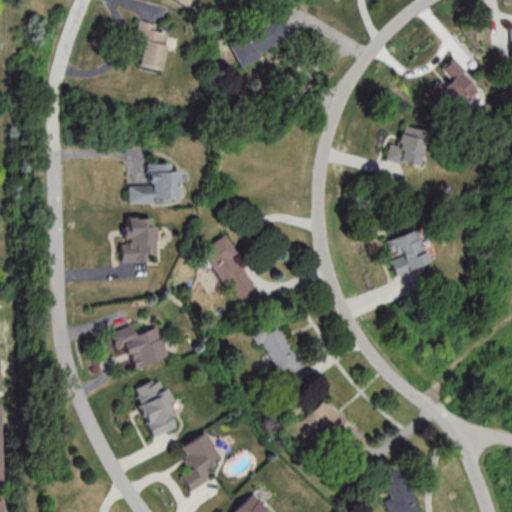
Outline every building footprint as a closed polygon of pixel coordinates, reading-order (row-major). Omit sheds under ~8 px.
[(238,66),(292,40),(280,16),(226,41),(238,66)] [(157,24),(137,20),(133,39),(142,40),(138,65),(160,69),(166,34),(156,32),(157,24)] [(436,81),(437,82),(441,79),(445,84),(450,79),(441,68),(444,65),(443,64),(453,56),(465,69),(461,73),(476,89),(467,97),(465,95),(456,105),(458,106),(447,114),(427,89),(436,81)] [(405,126),(427,131),(418,164),(400,160),(400,164),(384,159),(389,144),(396,145),(400,133),(403,132),(405,126)] [(178,201),(177,171),(168,172),(167,163),(146,164),(146,184),(126,185),(126,203),(178,201)] [(154,217),(119,217),(119,262),(143,262),(143,252),(154,252),(154,217)] [(395,276),(410,270),(409,268),(428,260),(416,228),(386,241),(390,251),(394,250),(396,255),(400,253),(401,255),(389,260),(395,276)] [(235,254),(224,236),(202,249),(240,311),(260,299),(233,255),(235,254)] [(253,331),(277,378),(300,366),(276,319),(253,331)] [(133,369),(167,356),(156,326),(134,334),(130,324),(109,332),(116,350),(124,346),(133,369)] [(149,437),(173,428),(168,414),(174,412),(161,376),(130,388),(149,437)] [(361,433),(326,397),(305,417),(341,454),(361,433)] [(209,479),(203,468),(218,459),(204,432),(176,448),(188,469),(178,474),(187,491),(209,479)] [(384,487),(389,496),(382,500),(387,511),(420,511),(403,477),(384,487)] [(270,511),(252,492),(230,511),(270,511)]
